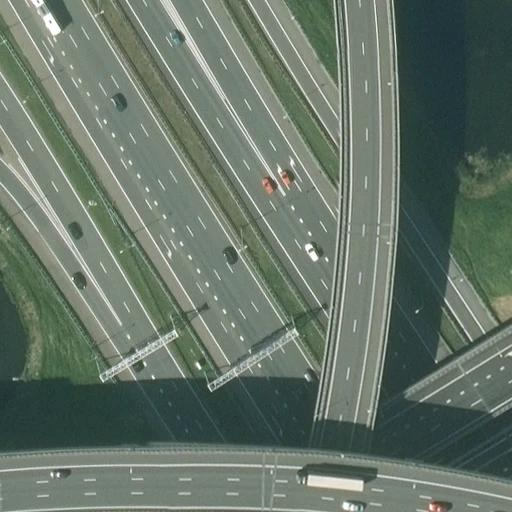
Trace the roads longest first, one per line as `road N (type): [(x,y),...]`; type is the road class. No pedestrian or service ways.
road 1 (motorway): [(55,0),(380,511)]
road 2 (motorway): [(313,511),(354,229),(354,0)]
road 3 (motorway): [(511,501),(274,465),(0,470)]
road 4 (motorway): [(511,403),(250,0)]
road 5 (motorway): [(492,511),(284,201)]
road 6 (motorway): [(511,370),(282,511)]
road 7 (motorway): [(0,101),(130,319)]
road 8 (motorway): [(284,201),(152,0)]
road 9 (motorway): [(130,319),(257,511)]
road 10 (motorway): [(284,201),(178,0)]
road 11 (motorway): [(0,176),(130,319)]
road 12 (motorway): [(404,511),(511,446)]
